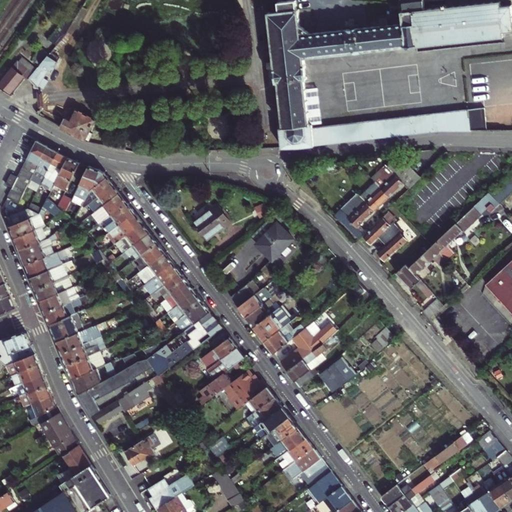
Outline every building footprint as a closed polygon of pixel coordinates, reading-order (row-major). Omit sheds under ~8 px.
[(400,0),(401,12),(423,10),(421,0),(400,0)] [(511,6),(502,7),(501,1),(401,12),(401,16),(385,18),(386,21),(379,22),(379,28),(312,35),(311,33),(303,27),(300,27),(298,11),(269,14),(274,64),(276,85),(279,85),(280,92),(278,92),(278,96),(280,96),(281,105),(279,106),(279,109),(282,109),(283,117),(281,117),(281,120),(283,119),(283,127),(281,128),(282,148),(315,145),(313,127),(313,124),(308,125),(308,116),(310,116),(310,114),(307,114),(306,106),(309,105),(309,103),(306,102),(305,93),(307,92),(307,89),(305,89),(304,82),(307,82),(305,60),(505,37),(505,32),(511,31),(511,6)] [(278,4),(279,13),(298,11),(297,2),(278,4)] [(54,49),(61,41),(55,37),(48,46),(53,51),(54,49)] [(41,66),(38,69),(35,74),(30,80),(33,82),(35,85),(49,68),(53,71),(61,60),(56,56),(59,53),(54,49),(53,51),(49,56),(41,66)] [(41,66),(49,56),(44,51),(35,62),(41,66)] [(25,59),(21,63),(35,74),(38,69),(25,59)] [(25,77),(27,79),(29,81),(30,80),(35,74),(21,63),(3,85),(8,89),(13,93),(25,77)] [(49,68),(35,85),(39,87),(53,71),(49,68)] [(274,69),(268,69),(270,86),(276,85),(274,69)] [(468,110),(470,131),(488,131),(486,108),(468,110)] [(61,128),(88,142),(90,138),(87,136),(96,120),(97,119),(77,109),(71,120),(67,117),(61,128)] [(439,132),(470,131),(468,110),(313,127),(315,145),(439,132)] [(127,143),(105,137),(103,145),(125,151),(127,143)] [(12,189),(8,197),(18,203),(31,179),(48,147),(43,144),(37,141),(18,177),(18,178),(12,189)] [(42,183),(59,152),(52,149),(48,147),(31,179),(41,185),(42,183)] [(54,185),(68,158),(63,155),(59,152),(42,183),(50,187),(49,190),(51,191),(54,185)] [(71,181),(80,164),(74,161),(68,158),(54,185),(65,190),(70,180),(71,181)] [(390,196),(405,182),(396,174),(407,163),(402,158),(383,161),(386,163),(379,170),(383,174),(376,181),(379,184),(390,196)] [(396,174),(405,182),(411,189),(413,187),(417,183),(422,178),(407,163),(396,174)] [(90,190),(108,176),(105,172),(97,169),(89,167),(75,195),(85,201),(90,190)] [(376,181),(383,174),(379,170),(372,177),(376,181)] [(511,172),(490,194),(497,202),(499,204),(511,191),(511,172)] [(12,189),(18,178),(10,175),(5,185),(12,189)] [(84,207),(90,203),(114,185),(112,181),(108,176),(90,190),(85,201),(82,206),(84,207)] [(361,195),(375,210),(390,196),(379,184),(376,181),(361,195)] [(92,214),(95,212),(120,193),(118,189),(114,185),(90,203),(93,205),(91,207),(93,210),(89,214),(91,215),(92,214)] [(335,214),(358,239),(365,233),(358,227),(375,210),(361,195),(358,192),(335,214)] [(101,216),(104,221),(128,203),(124,197),(120,193),(95,212),(99,218),(101,216)] [(473,224),(497,202),(490,194),(489,193),(433,245),(440,253),(446,260),(455,253),(448,245),(452,242),(473,224)] [(64,195),(58,207),(63,211),(66,213),(72,199),(64,195)] [(48,198),(44,206),(56,217),(63,211),(58,207),(48,198)] [(100,224),(108,234),(136,213),(131,206),(128,203),(104,221),(100,224)] [(201,232),(206,239),(231,221),(217,203),(193,221),(201,232)] [(260,217),(269,213),(265,203),(255,207),(260,217)] [(31,204),(29,208),(39,214),(42,209),(31,204)] [(7,218),(11,225),(39,214),(29,208),(29,209),(7,218)] [(44,226),(45,225),(42,218),(45,211),(42,209),(39,214),(11,225),(12,230),(16,237),(44,226)] [(100,224),(104,221),(101,216),(99,218),(95,212),(92,214),(100,224)] [(398,221),(390,212),(363,237),(371,246),(380,238),(386,245),(378,253),(382,257),(386,261),(391,256),(406,242),(400,236),(402,233),(395,224),(398,221)] [(115,245),(116,244),(144,223),(138,216),(136,213),(108,234),(107,235),(115,245)] [(116,244),(123,254),(151,232),(146,226),(144,223),(116,244)] [(264,252),(271,260),(293,240),(278,223),(256,243),(264,252)] [(18,242),(20,249),(49,238),(51,236),(50,233),(50,231),(49,228),(47,227),(46,224),(45,225),(44,226),(16,237),(18,242)] [(455,246),(476,227),(473,224),(452,242),(455,246)] [(258,240),(268,231),(263,225),(253,235),(258,240)] [(136,259),(158,242),(154,236),(151,232),(123,254),(122,255),(126,260),(129,257),(133,254),(136,259)] [(26,264),(53,254),(50,246),(53,245),(52,242),(57,240),(54,233),(51,236),(49,238),(20,249),(22,254),(26,264)] [(137,267),(141,272),(166,252),(162,247),(158,242),(136,259),(140,264),(137,267)] [(438,267),(446,260),(440,253),(433,245),(425,252),(432,260),(438,267)] [(97,264),(102,262),(108,259),(104,253),(101,249),(93,253),(92,253),(97,264)] [(111,263),(116,259),(109,249),(104,253),(108,259),(111,263)] [(419,251),(406,264),(409,268),(416,261),(422,255),(419,251)] [(32,277),(62,265),(57,252),(53,254),(26,264),(28,268),(32,277)] [(138,274),(146,283),(174,262),(170,258),(166,252),(141,272),(138,274)] [(264,252),(262,254),(269,262),(271,260),(264,252)] [(432,260),(425,252),(422,255),(416,261),(423,269),(432,260)] [(319,271),(319,272),(328,264),(320,255),(312,263),(316,268),(311,272),(314,276),(319,271)] [(108,259),(102,262),(110,272),(116,269),(111,263),(108,259)] [(416,261),(409,268),(416,275),(423,269),(416,261)] [(174,262),(146,283),(144,285),(151,295),(181,272),(178,268),(174,262)] [(406,264),(396,273),(411,289),(417,285),(428,298),(420,306),(432,318),(445,306),(416,275),(409,268),(406,264)] [(36,289),(67,276),(63,265),(62,265),(32,277),(33,281),(36,289)] [(511,309),(511,265),(490,286),(511,309)] [(249,280),(259,273),(255,266),(244,273),(249,280)] [(124,279),(119,273),(116,269),(110,272),(118,282),(124,280),(124,279)] [(162,294),(166,300),(189,282),(185,278),(181,272),(151,295),(155,300),(162,294)] [(41,300),(73,287),(68,276),(67,276),(36,289),(38,294),(41,300)] [(246,317),(271,297),(267,292),(277,284),(278,284),(274,279),(260,290),(238,307),(243,312),(246,317)] [(124,280),(118,282),(126,292),(132,290),(130,288),(126,283),(124,280)] [(252,280),(230,296),(234,301),(238,307),(260,290),(252,280)] [(6,282),(0,284),(0,297),(11,293),(9,287),(6,282)] [(161,303),(169,313),(196,292),(193,288),(189,282),(166,300),(161,303)] [(271,297),(281,290),(277,284),(267,292),(271,297)] [(357,298),(363,292),(356,285),(350,291),(357,298)] [(46,312),(80,298),(84,296),(83,294),(78,296),(74,287),(73,287),(41,300),(43,305),(46,312)] [(249,321),(253,327),(280,306),(276,301),(288,292),(284,287),(281,290),(271,297),(246,317),(249,321)] [(169,313),(176,322),(203,301),(200,297),(196,292),(169,313)] [(0,313),(17,307),(14,300),(11,293),(0,297),(0,313)] [(51,324),(76,313),(73,307),(82,304),(81,302),(80,298),(46,312),(48,317),(51,324)] [(149,313),(152,310),(145,300),(141,303),(143,306),(149,313)] [(203,301),(176,322),(183,332),(211,311),(207,306),(203,301)] [(259,334),(264,341),(285,325),(288,322),(294,318),(291,314),(288,316),(280,306),(253,327),(259,334)] [(160,319),(153,310),(152,310),(149,313),(151,316),(156,322),(160,319)] [(159,374),(160,375),(164,372),(171,367),(176,363),(191,352),(202,343),(199,339),(208,333),(211,336),(223,327),(215,317),(211,311),(183,332),(182,334),(187,341),(173,352),(167,345),(159,351),(149,359),(159,374)] [(77,313),(76,313),(51,324),(54,331),(58,341),(84,330),(77,313)] [(163,332),(167,329),(160,319),(156,322),(158,326),(163,332)] [(268,346),(273,353),(293,338),(311,324),(307,319),(294,329),(291,332),(285,325),(264,341),(268,346)] [(62,353),(93,340),(102,336),(100,330),(108,327),(106,321),(84,330),(58,341),(60,346),(62,353)] [(321,330),(314,321),(311,324),(293,338),(299,347),(280,361),(287,371),(306,356),(324,342),(326,340),(331,336),(337,330),(331,323),(321,330)] [(291,332),(294,329),(288,322),(285,325),(291,332)] [(376,339),(384,347),(395,337),(386,327),(376,337),(378,338),(376,339)] [(16,361),(36,353),(30,340),(27,333),(24,331),(0,340),(0,360),(6,365),(8,365),(10,363),(16,361)] [(100,351),(107,348),(102,336),(93,340),(96,346),(94,347),(96,352),(97,352),(100,351)] [(231,338),(230,336),(201,359),(209,369),(238,347),(231,338)] [(324,342),(328,348),(335,342),(331,336),(326,340),(324,342)] [(384,347),(376,339),(371,344),(379,352),(384,347)] [(67,364),(96,352),(94,347),(96,346),(93,340),(62,353),(64,357),(67,364)] [(322,352),(328,348),(324,342),(306,356),(287,371),(293,378),(299,387),(318,372),(314,366),(326,357),(322,352)] [(196,379),(203,389),(225,372),(245,357),(241,352),(238,347),(209,369),(196,379)] [(97,352),(67,364),(70,370),(73,378),(103,366),(97,352)] [(16,361),(20,372),(40,363),(37,358),(36,353),(16,361)] [(116,372),(117,374),(103,381),(79,394),(92,415),(101,410),(95,400),(135,377),(134,376),(143,370),(150,366),(153,365),(149,359),(148,358),(140,361),(135,353),(123,357),(129,366),(116,372)] [(327,383),(334,391),(357,373),(351,366),(350,366),(342,356),(320,374),(327,383)] [(358,366),(361,369),(369,362),(366,359),(358,366)] [(20,372),(16,361),(10,363),(12,368),(15,374),(20,372)] [(103,381),(117,374),(112,362),(106,365),(103,366),(73,378),(76,385),(79,394),(103,381)] [(40,363),(20,372),(15,374),(12,375),(16,386),(44,374),(42,368),(40,363)] [(238,409),(247,403),(268,387),(262,379),(260,382),(257,384),(252,377),(248,371),(232,382),(224,388),(229,394),(227,396),(238,409)] [(163,380),(167,386),(171,383),(164,372),(160,375),(163,380)] [(205,391),(211,399),(224,388),(232,382),(225,372),(203,389),(205,391)] [(20,388),(23,395),(48,384),(46,379),(44,374),(16,386),(10,388),(11,391),(17,389),(20,388)] [(167,386),(163,380),(151,388),(152,389),(157,398),(170,390),(167,386)] [(147,382),(125,395),(125,396),(95,415),(98,420),(100,424),(124,410),(125,412),(150,397),(147,392),(152,389),(147,382)] [(27,406),(53,394),(51,390),(48,384),(23,395),(26,404),(24,405),(25,407),(27,406)] [(254,413),(276,397),(270,390),(268,387),(247,403),(254,413)] [(181,406),(186,402),(179,392),(174,396),(180,405),(181,406)] [(55,400),(53,394),(27,406),(32,416),(29,417),(30,420),(57,406),(55,400)] [(255,429),(283,407),(278,400),(276,397),(254,413),(247,418),(255,429)] [(35,426),(41,423),(61,412),(57,406),(30,420),(34,427),(35,426)] [(262,439),(275,429),(291,417),(286,410),(283,407),(255,429),(262,439)] [(61,412),(41,423),(55,447),(59,455),(79,443),(69,426),(61,412)] [(284,440),(299,428),(293,419),(291,417),(275,429),(284,440)] [(49,450),(55,447),(41,423),(35,426),(49,450)] [(289,451),(307,438),(302,431),(299,428),(284,440),(272,448),(278,456),(288,449),(289,451)] [(262,439),(271,450),(272,448),(284,440),(275,429),(262,439)] [(487,449),(499,440),(491,430),(479,439),(487,449)] [(126,450),(126,451),(135,465),(156,453),(153,449),(161,444),(155,434),(150,436),(134,446),(133,445),(132,443),(131,442),(129,442),(127,443),(126,444),(125,446),(125,447),(126,449),(126,450)] [(424,464),(428,469),(431,466),(434,469),(461,449),(468,443),(467,440),(465,438),(463,435),(424,464)] [(216,458),(231,447),(223,436),(213,444),(209,447),(216,458)] [(290,467),(314,448),(309,441),(307,438),(289,451),(279,459),(281,460),(284,458),(290,467)] [(507,449),(499,440),(487,449),(486,450),(493,460),(498,456),(507,449)] [(65,454),(67,457),(74,467),(71,469),(61,476),(65,482),(92,464),(86,454),(80,444),(65,454)] [(292,481),(309,468),(322,458),(317,452),(314,448),(290,467),(286,470),(284,471),(292,481)] [(511,455),(507,449),(498,456),(505,467),(511,476),(511,455)] [(64,459),(71,469),(74,467),(67,457),(64,459)] [(279,459),(278,460),(286,470),(290,467),(284,458),(281,460),(279,459)] [(332,471),(322,458),(309,468),(320,481),(332,471)] [(108,511),(101,502),(111,495),(101,480),(97,472),(95,470),(92,464),(65,482),(62,484),(65,490),(31,511),(108,511)] [(501,483),(511,499),(511,476),(505,467),(495,474),(501,483)] [(223,468),(213,474),(229,500),(233,507),(245,499),(238,490),(235,484),(231,480),(223,468)] [(451,476),(454,480),(460,476),(458,473),(462,470),(461,468),(451,476)] [(337,478),(332,471),(320,481),(310,489),(320,503),(343,485),(337,478)] [(440,477),(436,471),(432,474),(431,474),(435,480),(440,477)] [(151,501),(156,509),(157,508),(183,493),(195,485),(188,473),(171,484),(167,478),(148,489),(153,496),(149,498),(151,501)] [(243,478),(240,473),(231,480),(235,484),(243,478)] [(421,482),(391,505),(393,508),(392,509),(393,510),(394,511),(401,511),(419,499),(416,494),(420,492),(435,480),(431,474),(421,482)] [(441,483),(444,488),(454,481),(454,480),(451,476),(441,483)] [(401,489),(397,484),(383,495),(383,496),(386,500),(387,502),(389,501),(391,505),(421,482),(417,477),(410,482),(412,485),(410,487),(408,484),(401,489)] [(491,491),(501,506),(507,503),(511,499),(501,483),(495,487),(489,478),(485,481),(491,491)] [(430,491),(439,504),(449,496),(440,483),(430,491)] [(32,500),(34,503),(58,487),(56,484),(32,500)] [(492,511),(496,510),(501,506),(491,491),(486,494),(480,484),(474,488),(489,511),(492,511)] [(320,503),(321,505),(326,511),(330,508),(332,511),(337,511),(354,500),(348,492),(343,485),(320,503)] [(470,505),(474,511),(489,511),(474,488),(472,485),(470,486),(461,492),(470,505)] [(0,496),(0,511),(10,505),(15,502),(16,501),(11,493),(9,491),(0,496)] [(193,509),(183,493),(157,508),(159,511),(188,511),(193,509)] [(450,498),(449,496),(439,504),(443,511),(459,511),(458,510),(450,498)] [(429,511),(432,510),(425,501),(424,503),(422,501),(424,500),(422,497),(419,499),(401,511),(429,511)] [(245,500),(245,499),(233,507),(236,511),(248,504),(245,500)] [(361,511),(363,511),(358,505),(354,500),(337,511),(361,511)]
